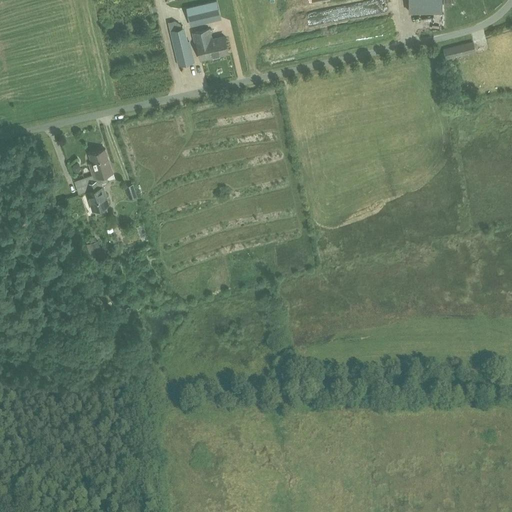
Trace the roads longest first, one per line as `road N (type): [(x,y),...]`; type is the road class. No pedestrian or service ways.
road 1 (unclassified): [(0,139),(465,33),(511,3)]
road 2 (track): [(177,386),(511,381)]
